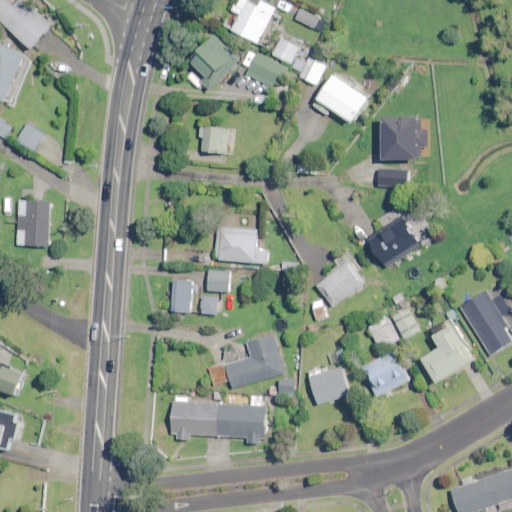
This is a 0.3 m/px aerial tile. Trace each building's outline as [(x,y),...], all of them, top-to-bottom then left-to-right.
[(19,0),(15,6),(7,0),(0,0),(0,21),(33,51),(57,25),(29,0),(19,0)] [(234,31),(260,45),(272,22),(278,26),(283,17),(276,14),(279,9),(264,1),(261,6),(248,0),(241,0),(235,12),(242,15),(234,31)] [(321,18),(303,9),(297,20),(316,29),(321,18)] [(218,35),(192,61),(209,78),(206,80),(216,90),(244,61),(218,35)] [(305,73),(315,54),(303,48),(305,44),(286,35),(276,56),(295,65),(293,67),(305,73)] [(15,108),(35,61),(28,58),(29,56),(0,43),(0,99),(7,102),(6,104),(15,108)] [(259,53),(248,73),(276,88),(278,83),(282,85),(290,70),(259,53)] [(329,67),(317,61),(308,80),(320,86),(329,67)] [(366,91),(368,89),(347,75),(346,78),(338,73),(316,106),(331,115),(335,109),(356,123),(374,96),(366,91)] [(14,129),(0,119),(0,134),(7,139),(14,129)] [(47,135),(30,124),(19,141),(36,152),(47,135)] [(237,130),(202,128),(202,138),(206,139),(205,151),(236,153),(237,130)] [(16,244),(51,245),(53,203),(18,201),(16,244)] [(267,239),(270,212),(247,210),(245,230),(221,228),(218,260),(270,264),(271,250),(259,249),(260,238),(267,239)] [(407,214),(370,239),(393,273),(430,248),(407,214)] [(364,270),(351,254),(333,268),(337,273),(320,286),(336,307),(369,281),(362,272),(364,270)] [(299,264),(285,262),(284,271),(298,272),(299,264)] [(232,273),(211,271),(210,291),(231,292),(232,273)] [(450,288),(444,278),(434,283),(440,293),(450,288)] [(194,281),(175,281),(174,313),(193,313),(194,281)] [(408,299),(403,292),(393,299),(398,306),(408,299)] [(511,326),(490,292),(464,309),(494,356),(511,344),(511,336),(507,328),(511,326)] [(222,315),(223,298),(204,297),(203,314),(222,315)] [(329,319),(326,300),(314,302),(318,321),(329,319)] [(422,332),(411,309),(396,317),(407,339),(422,332)] [(389,317),(371,328),(384,350),(402,339),(389,317)] [(478,361),(455,323),(436,334),(445,348),(426,360),(440,383),(478,361)] [(337,349),(328,336),(313,346),(322,359),(337,349)] [(255,358),(212,370),(217,386),(232,381),(235,389),(287,374),(277,337),(251,344),(255,358)] [(349,360),(346,351),(332,355),(335,365),(349,360)] [(412,381),(396,352),(366,368),(381,397),(412,381)] [(0,389),(19,396),(27,374),(4,366),(4,368),(0,367),(0,389)] [(353,395),(344,368),(324,374),(322,368),(311,372),(318,394),(321,393),(325,404),(353,395)] [(297,396),(297,381),(282,381),(282,395),(297,396)] [(280,385),(270,385),(270,397),(280,397),(280,385)] [(178,401),(176,436),(235,440),(269,442),(271,406),(178,401)] [(18,423),(19,416),(0,411),(0,448),(12,451),(14,440),(19,441),(23,424),(18,423)] [(498,511),(496,506),(501,505),(502,511),(503,511),(511,509),(511,471),(451,492),(457,511),(480,511),(483,511),(498,511)]
